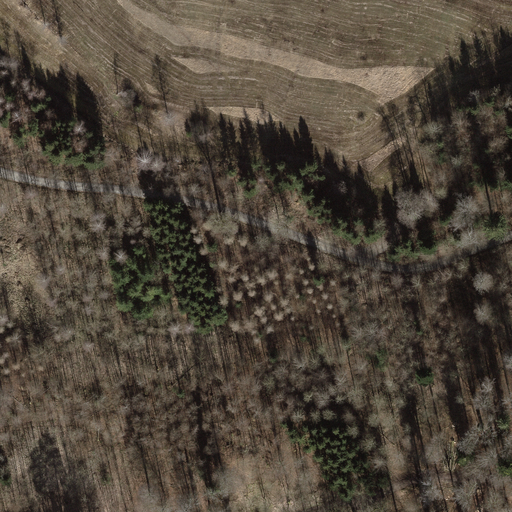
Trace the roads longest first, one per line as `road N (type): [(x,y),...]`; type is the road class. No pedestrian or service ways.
road 1 (track): [(0,170),(166,194),(395,267),(428,267),(511,235)]
road 2 (track): [(316,511),(413,480),(511,478)]
